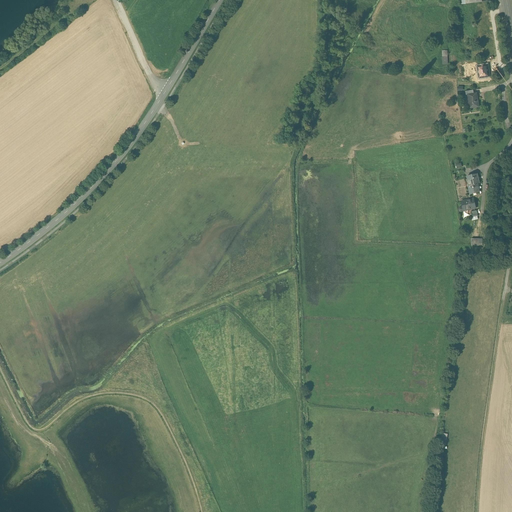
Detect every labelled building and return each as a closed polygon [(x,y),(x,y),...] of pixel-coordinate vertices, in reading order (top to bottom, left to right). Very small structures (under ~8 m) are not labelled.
[(484,6),(482,2),(475,3),(476,13),(485,12),(484,6)] [(487,57),(497,56),(492,33),(483,34),(484,40),(484,44),(487,57)] [(470,108),(479,107),(477,93),(474,94),(473,90),(466,91),(466,95),(468,95),(470,108)] [(468,186),(470,194),(479,192),(477,184),(479,184),(477,174),(468,176),(471,185),(468,186)] [(463,211),(476,208),(473,199),(461,201),(463,207),(463,211)]
